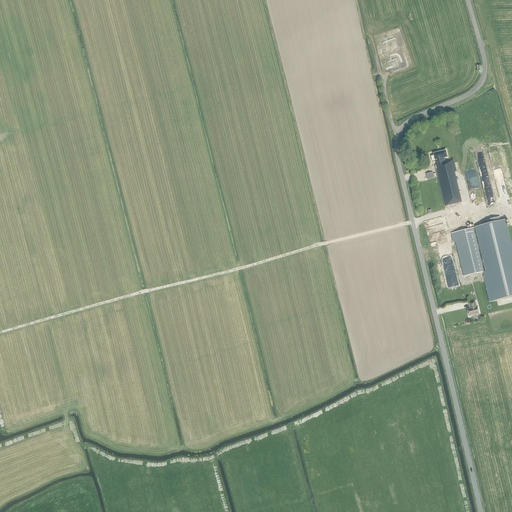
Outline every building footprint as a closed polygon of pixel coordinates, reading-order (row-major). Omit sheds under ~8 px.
[(390,47),(398,44),(396,39),(388,42),(391,51),(391,50),(390,47)] [(453,172),(456,172),(453,160),(445,162),(444,158),(447,157),(446,151),(441,152),(438,152),(433,154),(434,156),(431,156),(432,161),(436,160),(437,165),(435,166),(445,206),(460,203),(453,172)] [(442,217),(425,221),(428,234),(446,230),(442,217)] [(511,296),(511,251),(505,220),(500,221),(499,217),(485,221),(486,225),(484,225),(451,233),(453,242),(455,241),(464,277),(483,272),(490,302),(511,297),(511,296)] [(469,316),(479,314),(477,307),(476,307),(475,302),(469,303),(470,309),(467,309),(469,316)]
